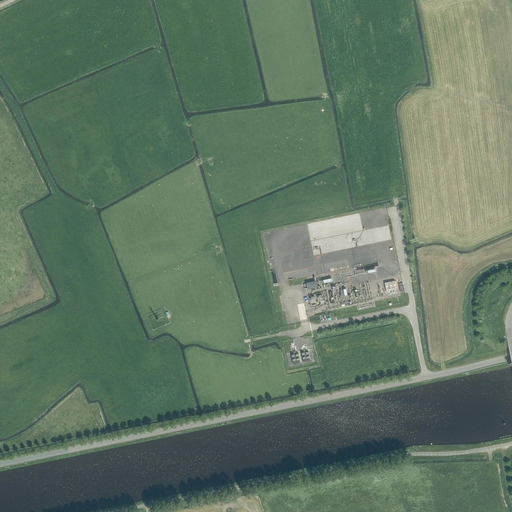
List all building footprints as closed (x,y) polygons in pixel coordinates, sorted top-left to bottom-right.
[(356,214),(339,218),(338,225),(340,225),(339,230),(342,230),(342,224),(347,222),(348,225),(348,223),(350,223),(351,218),(352,218),(355,217),(355,220),(357,220),(356,218),(356,217),(359,217),(359,220),(360,220),(360,219),(360,215),(357,215),(357,214),(356,214)] [(351,232),(363,230),(362,224),(353,226),(353,228),(353,230),(351,231),(351,232)] [(317,288),(316,281),(306,283),(306,284),(303,284),(304,289),(307,288),(307,290),(317,288)] [(386,292),(397,290),(395,281),(384,283),(386,292)] [(308,319),(305,303),(298,304),(301,320),(308,319)] [(310,361),(308,352),(301,353),(303,362),(310,361)] [(300,363),(298,354),(291,355),(293,364),(300,363)]
